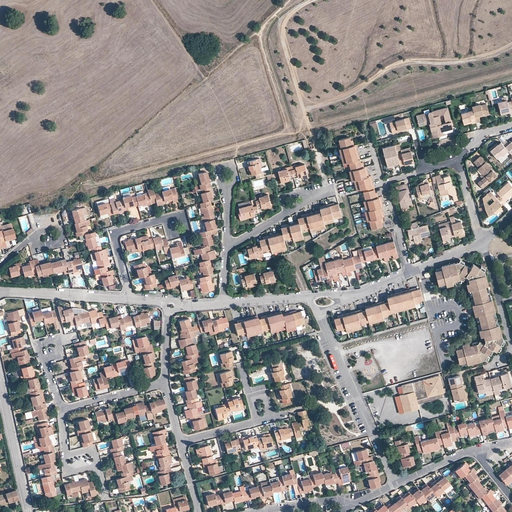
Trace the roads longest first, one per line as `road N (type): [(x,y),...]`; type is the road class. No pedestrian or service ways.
road 1 (residential): [(396,484),(319,313)]
road 2 (track): [(158,0),(210,73),(269,21),(281,20)]
road 3 (residential): [(177,224),(162,219),(114,235),(130,299)]
road 4 (tertiary): [(0,382),(28,511)]
road 5 (residential): [(0,291),(130,299)]
road 6 (residential): [(337,187),(226,246)]
